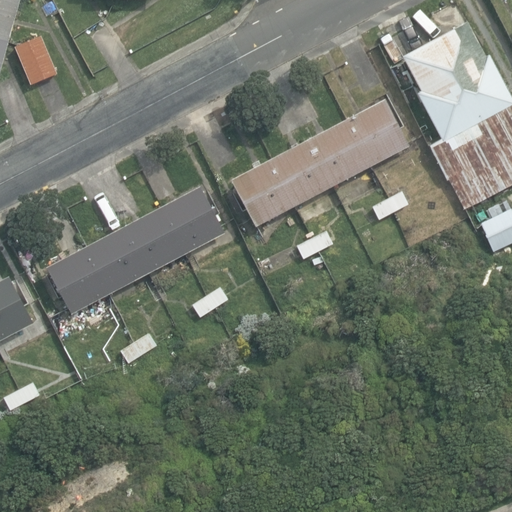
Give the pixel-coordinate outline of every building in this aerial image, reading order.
[(0,0),(0,70),(7,45),(19,0),(0,0)] [(486,57),(468,22),(403,57),(421,92),(418,93),(443,140),(432,147),(460,198),(480,187),(462,152),(488,138),(480,124),(511,106),(511,94),(490,55),(486,57)] [(13,47),(30,85),(57,74),(40,35),(13,47)] [(305,88),(290,96),(304,123),(319,115),(305,88)] [(233,179),(257,224),(411,144),(387,99),(233,179)] [(49,266),(73,312),(226,231),(201,185),(49,266)] [(379,219),(408,205),(402,192),(373,206),(379,219)] [(493,251),(511,242),(511,206),(479,223),(493,251)] [(298,244),(305,258),(334,243),(328,229),(298,244)] [(0,279),(0,338),(35,320),(11,274),(0,279)] [(194,304),(201,316),(229,298),(222,286),(194,304)] [(63,339),(74,333),(65,319),(55,325),(63,339)] [(122,349),(130,361),(158,344),(150,332),(122,349)] [(5,396),(12,408),(41,393),(34,381),(19,389),(5,396)]
